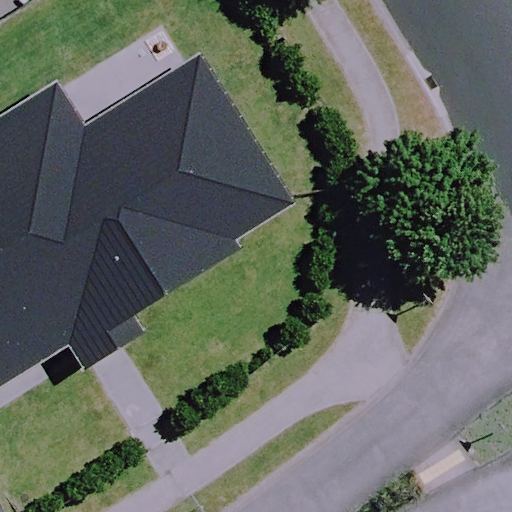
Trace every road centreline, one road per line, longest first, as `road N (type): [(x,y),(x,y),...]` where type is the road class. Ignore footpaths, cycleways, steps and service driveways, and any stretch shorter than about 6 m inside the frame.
road 1 (residential): [(370,511),(511,417)]
road 2 (residential): [(448,0),(511,109)]
